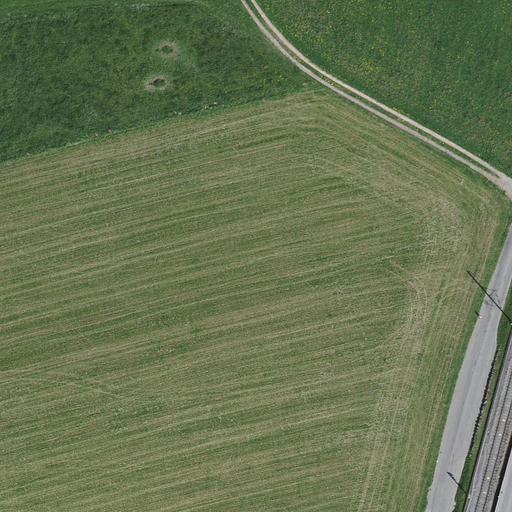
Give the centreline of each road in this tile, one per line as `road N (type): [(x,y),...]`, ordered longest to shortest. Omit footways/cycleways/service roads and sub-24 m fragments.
road 1 (track): [(511,195),(294,65),(244,0)]
road 2 (unclassified): [(511,249),(439,511)]
